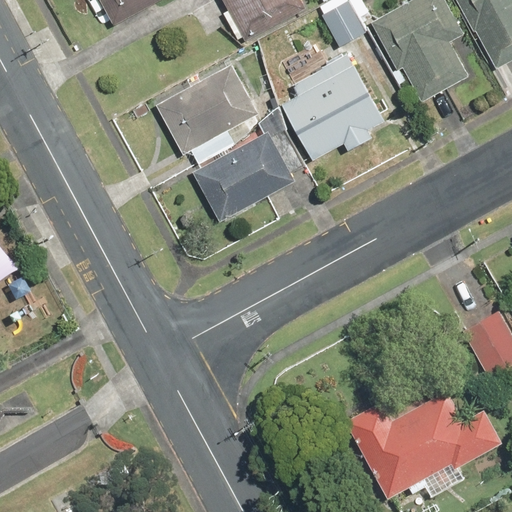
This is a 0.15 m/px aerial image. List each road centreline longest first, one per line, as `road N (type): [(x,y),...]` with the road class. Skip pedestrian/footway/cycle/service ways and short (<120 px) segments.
road 1 (unclassified): [(160,357),(511,164)]
road 2 (secondary): [(0,58),(160,357)]
road 3 (secondary): [(160,357),(242,511)]
